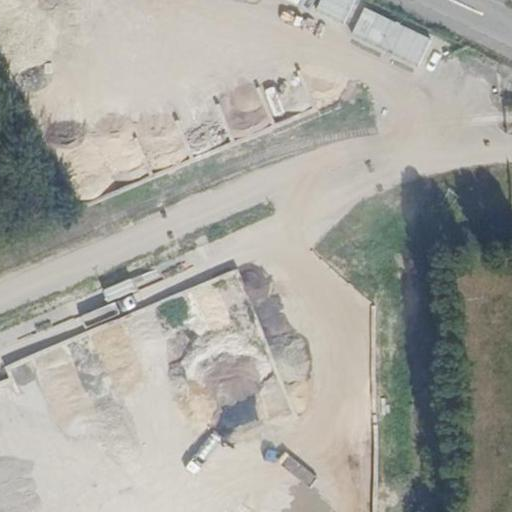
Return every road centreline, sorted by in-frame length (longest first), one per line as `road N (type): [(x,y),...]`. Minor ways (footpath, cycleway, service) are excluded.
road 1 (unknown): [(315,240),(0,378)]
road 2 (unknown): [(162,511),(299,448),(325,420),(336,392)]
road 3 (unknown): [(336,392),(315,240)]
